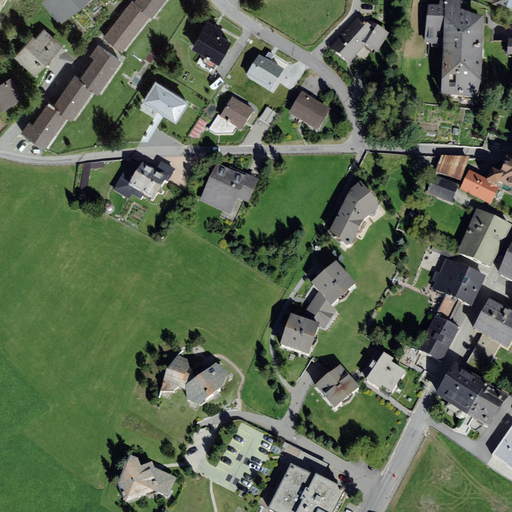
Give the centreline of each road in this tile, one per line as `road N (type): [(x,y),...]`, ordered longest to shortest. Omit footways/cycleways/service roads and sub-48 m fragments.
road 1 (residential): [(0,153),(62,160),(358,147)]
road 2 (residential): [(511,237),(371,511)]
road 3 (residential): [(215,0),(329,75),(348,100),(358,147)]
road 4 (residential): [(358,147),(511,156)]
